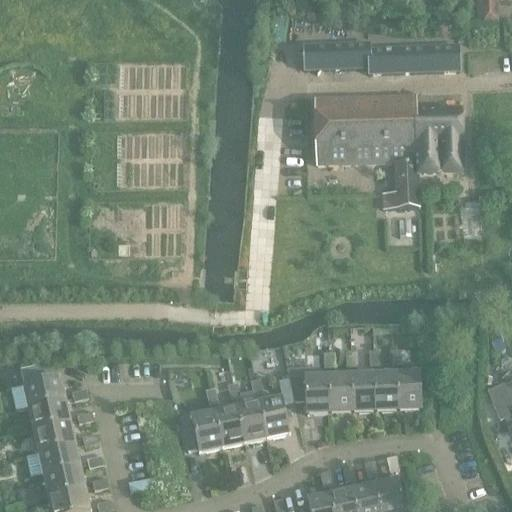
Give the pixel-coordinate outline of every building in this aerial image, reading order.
[(370,47),(305,49),(306,75),(370,73),(370,79),(460,75),(459,50),(370,53),(370,47)] [(396,197),(382,198),(383,213),(420,212),(418,178),(463,177),(461,115),(417,117),(416,101),(315,105),(317,170),(395,167),(396,197)] [(498,332),(487,336),(494,353),(505,349),(498,332)] [(393,355),(393,369),(403,368),(403,354),(393,355)] [(370,370),(380,370),(380,355),(370,355),(370,370)] [(357,370),(357,356),(346,356),(347,370),(357,370)] [(335,371),(334,357),(324,357),(325,371),(335,371)] [(314,380),(313,372),(288,373),(294,405),(306,405),(307,418),(330,417),(329,380),(314,380)] [(399,414),(397,377),(374,378),(376,415),(399,414)] [(423,414),(421,377),(397,377),(399,414),(423,414)] [(376,415),(374,378),(352,379),(353,416),(376,415)] [(353,416),(352,379),(329,380),(330,417),(353,416)] [(66,404),(61,381),(11,392),(17,415),(28,413),(66,404)] [(263,397),(260,382),(250,384),(254,399),(263,397)] [(511,384),(504,388),(504,387),(488,393),(500,423),(505,421),(511,437),(511,448),(511,449),(511,451),(511,384)] [(241,402),(238,387),(228,389),(231,404),(241,402)] [(219,407),(216,392),(206,394),(209,408),(219,407)] [(89,403),(87,394),(72,397),(74,406),(89,403)] [(291,438),(283,401),(258,407),(267,443),(291,438)] [(71,426),(66,404),(28,413),(33,435),(71,426)] [(267,443),(258,407),(237,411),(245,448),(267,443)] [(245,448),(237,411),(214,416),(222,453),(245,448)] [(95,425),(93,416),(78,420),(80,429),(95,425)] [(182,423),(189,456),(199,454),(200,458),(222,453),(214,416),(192,421),(182,423)] [(76,449),(71,426),(33,435),(38,457),(76,449)] [(100,448),(98,438),(83,442),(85,451),(100,448)] [(38,457),(26,460),(31,482),(43,479),(81,471),(81,470),(76,449),(38,457)] [(105,470),(102,460),(88,463),(90,474),(105,470)] [(401,474),(398,460),(387,462),(391,476),(401,474)] [(378,479),(375,465),(365,467),(368,481),(378,479)] [(356,484),(353,470),(343,472),(346,486),(356,484)] [(86,493),(81,471),(43,479),(48,501),(86,493)] [(333,489),(330,475),(321,477),(324,491),(333,489)] [(110,492),(108,482),(92,486),(94,495),(110,492)] [(405,511),(399,482),(375,488),(380,511),(405,511)] [(380,511),(375,488),(352,493),(356,511),(380,511)] [(90,511),(86,493),(48,501),(50,511),(90,511)] [(356,511),(352,493),(330,498),(333,511),(356,511)] [(333,511),(330,498),(308,503),(310,511),(333,511)] [(286,511),(283,502),(274,505),(276,511),(286,511)]
